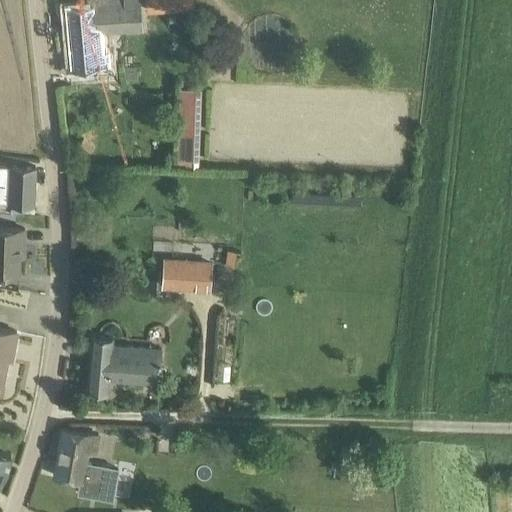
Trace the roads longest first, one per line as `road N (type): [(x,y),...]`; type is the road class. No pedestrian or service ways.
road 1 (track): [(429,511),(425,412),(473,0)]
road 2 (unclassified): [(511,426),(42,412)]
road 3 (unclassified): [(42,412),(59,278),(37,0)]
